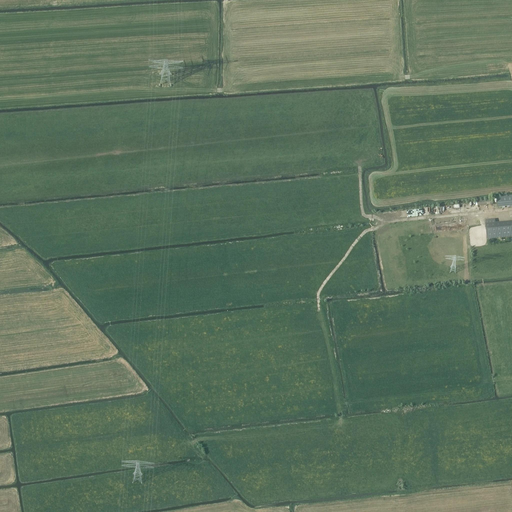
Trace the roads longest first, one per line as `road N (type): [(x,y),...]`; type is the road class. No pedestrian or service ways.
road 1 (track): [(431,216),(365,231),(319,293),(337,426),(193,446),(138,385),(0,405)]
road 2 (track): [(511,74),(511,63),(183,93)]
road 3 (track): [(138,385),(20,249)]
road 4 (track): [(487,382),(464,269),(468,213)]
road 5 (track): [(339,404),(487,382)]
